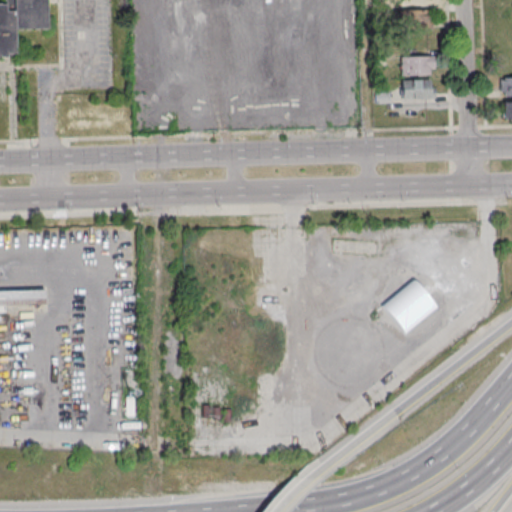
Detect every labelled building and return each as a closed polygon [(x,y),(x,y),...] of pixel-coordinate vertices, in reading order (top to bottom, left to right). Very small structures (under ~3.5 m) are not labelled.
[(0,0),(48,0),(49,30),(16,31),(16,55),(8,55),(9,60),(0,60),(0,0)] [(399,12),(399,30),(431,30),(431,12),(399,12)] [(434,56),(400,56),(400,75),(434,75),(434,56)] [(511,77),(499,77),(499,96),(511,95),(511,77)] [(433,99),(433,80),(401,80),(401,99),(433,99)] [(502,118),(511,117),(511,101),(502,102),(502,118)] [(381,334),(443,332),(440,269),(379,271),(381,334)] [(0,305),(46,305),(46,290),(0,291),(0,305)]
